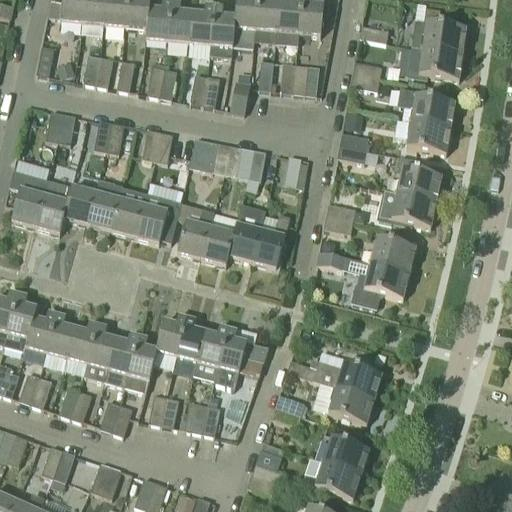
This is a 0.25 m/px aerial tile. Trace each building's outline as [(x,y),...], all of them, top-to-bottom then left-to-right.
[(51,6),(48,23),(60,25),(60,29),(82,31),(85,0),(62,0),(62,7),(51,6)] [(103,41),(104,33),(107,1),(98,0),(85,0),(82,31),(81,39),(103,41)] [(118,0),(118,2),(107,1),(104,33),(126,35),(128,0),(118,0)] [(137,0),(128,0),(126,35),(146,37),(148,15),(149,15),(150,5),(137,4),(137,0)] [(235,23),(234,35),(233,53),(253,55),(254,48),(255,37),(258,0),(249,0),(249,4),(236,3),(235,23)] [(258,0),(255,37),(254,48),(275,50),(279,7),(268,6),(268,0),(258,0)] [(293,0),(293,8),(279,7),(275,50),(297,52),(298,41),(302,0),(293,0)] [(312,0),(311,0),(302,0),(298,41),(321,43),(324,11),(311,10),(312,0)] [(161,16),(149,15),(148,15),(146,37),(145,47),(168,49),(172,7),(162,6),(161,16)] [(168,49),(189,51),(192,19),(180,18),(181,8),(172,7),(168,49)] [(0,9),(0,23),(11,26),(13,13),(0,9)] [(189,51),(211,53),(215,11),(205,10),(204,20),(192,19),(189,51)] [(232,55),(233,53),(234,35),(235,23),(223,22),(224,12),(215,11),(211,53),(232,55)] [(415,37),(413,53),(465,61),(465,60),(462,60),(466,34),(438,30),(440,16),(426,14),(423,29),(426,30),(425,38),(415,37)] [(0,38),(6,40),(8,30),(0,28),(0,38)] [(386,50),(388,37),(362,32),(359,45),(386,50)] [(49,84),(54,55),(41,53),(35,81),(49,84)] [(413,53),(411,53),(407,83),(427,86),(428,82),(458,87),(462,61),(465,61),(413,53)] [(88,61),(83,90),(95,92),(101,64),(88,61)] [(210,72),(226,73),(227,62),(210,61),(210,72)] [(95,92),(107,95),(113,66),(101,64),(95,92)] [(116,96),(129,99),(134,70),(122,68),(116,96)] [(258,96),(270,98),(274,69),(261,68),(258,96)] [(379,86),(382,73),(355,68),(352,81),(379,86)] [(61,84),(74,80),(70,69),(57,72),(61,84)] [(292,100),(295,72),(283,70),(280,99),(292,100)] [(295,72),(292,100),(316,103),(319,74),(295,72)] [(152,74),(147,102),(159,104),(164,76),(152,74)] [(159,104),(171,107),(177,78),(164,76),(159,104)] [(239,79),(238,90),(249,92),(250,80),(239,79)] [(350,93),(377,98),(379,86),(352,81),(350,93)] [(202,112),(207,84),(195,82),(190,110),(202,112)] [(202,112),(214,115),(220,86),(207,84),(202,112)] [(244,120),(249,92),(238,90),(235,89),(229,117),(244,120)] [(425,99),(401,95),(400,96),(402,96),(399,113),(416,116),(414,128),(408,127),(450,135),(455,108),(425,103),(425,99)] [(345,117),(342,137),(358,140),(361,121),(345,117)] [(58,149),(63,121),(50,118),(45,147),(58,149)] [(63,121),(58,149),(70,152),(75,123),(63,121)] [(94,156),(106,158),(111,130),(99,127),(94,156)] [(450,135),(408,127),(408,128),(413,129),(411,141),(409,140),(406,154),(445,161),(450,135)] [(119,161),(124,132),(111,130),(106,158),(119,161)] [(142,165),(155,168),(160,139),(148,137),(142,165)] [(160,139),(155,168),(167,170),(173,141),(160,139)] [(369,145),(341,139),(339,151),(367,157),(369,145)] [(190,173),(224,180),(229,152),(196,145),(190,173)] [(367,157),(339,151),(337,164),(364,169),(367,157)] [(229,152),(224,180),(247,185),(253,156),(229,152)] [(260,188),(266,159),(253,156),(247,185),(260,188)] [(301,165),(288,163),(283,192),(296,194),(301,165)] [(13,176),(44,184),(47,173),(16,165),(13,176)] [(396,200),(435,209),(441,182),(402,174),(396,200)] [(20,195),(10,228),(36,235),(44,201),(49,186),(15,177),(11,193),(20,195)] [(59,241),(63,226),(71,192),(49,186),(44,201),(36,235),(59,241)] [(99,187),(96,199),(87,232),(111,239),(123,194),(99,187)] [(63,226),(87,232),(96,199),(71,192),(63,226)] [(147,200),(123,194),(111,239),(136,245),(147,200)] [(378,226),(392,229),(392,226),(430,234),(435,209),(396,200),(384,198),(378,226)] [(181,209),(147,200),(136,245),(158,251),(166,224),(176,226),(181,210),(181,209)] [(177,260),(202,267),(211,233),(214,219),(181,210),(176,226),(185,228),(177,260)] [(356,215),(329,210),(326,223),(353,228),(356,215)] [(356,217),(354,227),(364,229),(366,218),(356,217)] [(274,240),(261,236),(252,270),(276,276),(285,243),(290,224),(279,221),(274,240)] [(324,235),(351,240),(353,228),(326,223),(324,235)] [(236,230),(234,239),(228,263),(252,270),(261,236),(236,230)] [(225,273),(228,263),(234,239),(211,233),(202,267),(225,273)] [(415,254),(377,244),(370,269),(409,279),(415,254)] [(333,261),(335,253),(331,248),(323,246),(321,259),(333,261)] [(319,259),(317,272),(344,277),(346,264),(319,259)] [(352,307),(377,313),(380,300),(402,306),(409,279),(370,269),(365,290),(356,287),(352,307)] [(0,351),(4,353),(19,299),(9,297),(7,306),(0,304),(0,351)] [(27,302),(19,299),(4,353),(24,358),(25,355),(26,356),(35,324),(37,315),(25,311),(27,302)] [(45,327),(35,324),(26,356),(46,361),(56,320),(47,317),(45,327)] [(66,322),(56,320),(46,361),(67,366),(75,335),(63,332),(66,322)] [(156,357),(157,360),(177,365),(188,324),(179,321),(176,331),(164,328),(156,357)] [(177,365),(196,370),(198,370),(206,339),(194,336),(197,326),(188,324),(177,365)] [(85,338),(75,335),(67,366),(86,372),(97,330),(88,328),(85,338)] [(86,372),(83,383),(105,389),(115,346),(104,343),(106,333),(97,330),(86,372)] [(214,388),(228,334),(219,332),(216,342),(206,339),(198,370),(196,370),(193,383),(214,388)] [(237,337),(228,334),(214,388),(213,390),(234,395),(239,378),(257,383),(266,355),(234,346),(237,337)] [(307,349),(310,339),(303,337),(300,347),(307,349)] [(127,349),(115,346),(105,389),(125,394),(139,342),(129,339),(127,349)] [(139,342),(125,394),(145,400),(157,360),(156,357),(145,354),(147,344),(139,342)] [(383,369),(385,361),(376,358),(374,366),(383,369)] [(310,368),(309,373),(291,366),(286,379),(313,388),(313,387),(335,394),(374,406),(381,381),(343,369),(341,377),(317,370),(310,368)] [(12,374),(0,370),(0,400),(11,405),(19,382),(10,379),(12,374)] [(40,384),(28,380),(18,407),(30,411),(40,384)] [(52,388),(40,384),(30,411),(42,415),(52,388)] [(68,393),(58,421),(71,425),(81,398),(68,393)] [(328,420),(366,432),(374,406),(335,394),(328,420)] [(92,402),(81,398),(71,425),(82,429),(92,402)] [(167,404),(154,401),(148,430),(161,432),(167,404)] [(301,422),(305,410),(279,401),(275,413),(301,422)] [(179,406),(167,404),(161,432),(173,435),(179,406)] [(120,412),(109,407),(99,435),(111,439),(120,412)] [(190,408),(186,426),(184,437),(202,441),(208,412),(190,408)] [(132,416),(120,412),(111,439),(123,443),(127,432),(129,426),(132,416)] [(220,415),(208,412),(202,441),(214,443),(220,415)] [(297,434),(301,422),(275,413),(271,425),(297,434)] [(3,437),(0,446),(0,466),(6,468),(15,441),(3,437)] [(15,441),(6,468),(19,473),(28,446),(15,441)] [(323,468),(361,480),(369,455),(331,443),(323,468)] [(54,485),(64,458),(51,453),(41,481),(54,485)] [(255,470),(277,478),(281,464),(260,457),(255,470)] [(54,485),(65,489),(75,462),(64,458),(54,485)] [(314,493),(352,506),(361,480),(323,468),(314,493)] [(100,470),(90,498),(112,505),(121,478),(100,470)] [(281,479),(277,478),(255,470),(251,482),(277,491),(281,479)] [(273,503),(277,491),(251,482),(247,494),(273,503)] [(134,511),(148,511),(157,489),(144,485),(134,511)] [(157,489),(148,511),(161,511),(168,493),(157,489)] [(485,511),(511,511),(511,503),(489,496),(484,511),(485,511)] [(0,511),(15,511),(18,507),(0,499),(0,511)] [(32,499),(27,511),(18,507),(15,511),(41,511),(45,505),(32,499)] [(193,511),(195,506),(179,500),(175,511),(193,511)]
